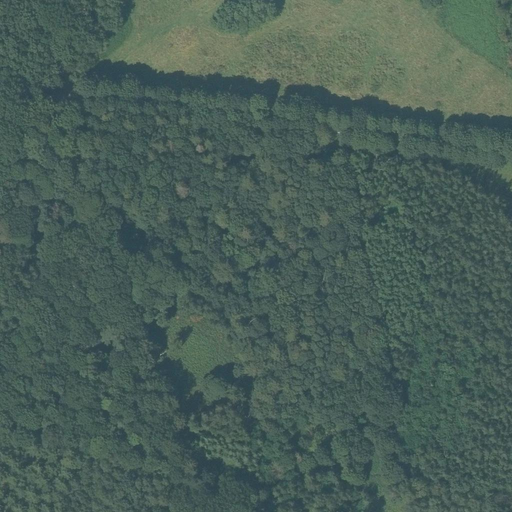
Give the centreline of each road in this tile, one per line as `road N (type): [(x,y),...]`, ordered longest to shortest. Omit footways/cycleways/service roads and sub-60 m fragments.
road 1 (unclassified): [(0,89),(511,153)]
road 2 (track): [(74,98),(96,189),(95,234),(48,333),(0,379)]
